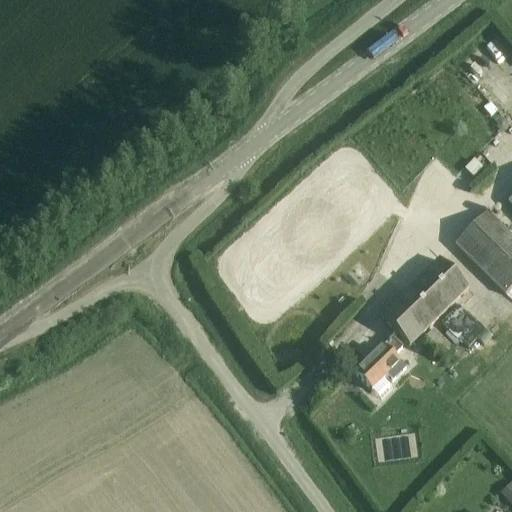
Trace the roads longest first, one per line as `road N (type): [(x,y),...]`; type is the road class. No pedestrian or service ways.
road 1 (tertiary): [(0,336),(139,240),(269,134)]
road 2 (unclassified): [(323,511),(143,271)]
road 3 (tertiary): [(269,134),(449,0)]
road 4 (tertiary): [(143,271),(269,134)]
road 5 (unclassified): [(388,0),(339,35),(296,81),(269,134)]
road 6 (tertiary): [(0,341),(143,271)]
